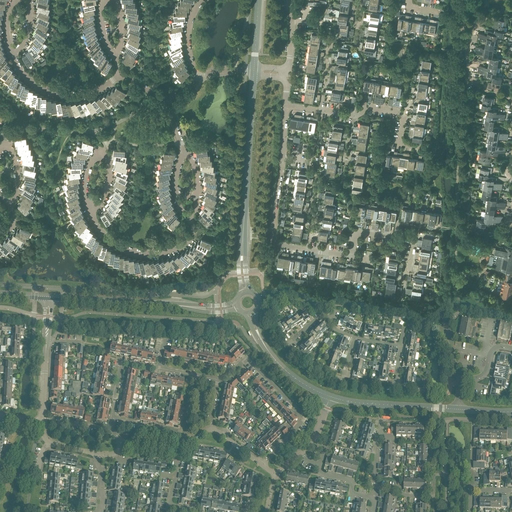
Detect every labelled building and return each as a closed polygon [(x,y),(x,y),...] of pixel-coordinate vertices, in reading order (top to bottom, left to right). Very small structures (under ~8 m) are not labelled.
[(380,11),(381,5),(378,4),(369,3),(366,2),(363,2),(363,4),(366,5),(367,6),(366,9),(380,11)] [(81,14),(82,16),(84,16),(93,13),(94,12),(93,8),(85,10),(83,11),(84,13),(81,14)] [(47,18),(49,14),(47,13),(39,10),(37,15),(39,15),(47,19),(47,18)] [(348,12),(340,10),(338,16),(353,19),(354,16),(351,16),(351,15),(348,15),(348,12)] [(364,17),(363,20),(366,21),(369,21),(378,23),(380,13),(372,12),(371,15),(367,14),(367,18),(364,17)] [(84,16),(82,16),(84,21),(92,18),(94,17),(93,13),(84,16)] [(399,16),(399,19),(397,30),(403,31),(406,15),(403,15),(400,14),(399,16)] [(39,15),(38,18),(37,20),(39,21),(46,25),(49,20),(47,19),(39,15)] [(410,32),(412,17),(409,17),(409,16),(406,15),(403,31),(410,32)] [(410,32),(416,33),(416,31),(418,17),(415,17),(415,18),(412,17),(410,32)] [(421,19),(421,18),(418,17),(416,31),(422,32),(424,19),(421,19)] [(80,23),(83,28),(85,27),(93,23),(94,22),(92,18),(84,21),(80,23)] [(428,19),(428,20),(424,19),(422,32),(428,33),(431,19),(428,19)] [(440,21),(437,20),(437,21),(433,21),(434,20),(431,19),(428,33),(436,34),(436,33),(438,34),(439,28),(440,21)] [(499,20),(499,23),(493,22),(492,28),(495,28),(495,30),(503,32),(504,27),(505,28),(506,23),(505,21),(499,20)] [(36,25),(38,26),(45,30),(48,26),(46,25),(39,21),(36,25)] [(83,28),(86,33),(93,28),(95,27),(93,23),(85,27),(83,28)] [(38,26),(35,29),(37,31),(44,36),(47,31),(45,30),(38,26)] [(138,35),(140,30),(138,29),(130,26),(128,31),(130,31),(138,35)] [(96,32),(93,28),(86,33),(84,34),(87,38),(94,33),(96,32)] [(335,28),(335,32),(338,32),(338,35),(347,36),(347,33),(353,34),(354,31),(351,31),(351,30),(348,30),(339,29),(335,28)] [(42,41),(45,37),(44,36),(37,31),(34,34),(35,36),(42,41)] [(137,40),(140,35),(138,35),(130,31),(128,36),(130,37),(137,40)] [(85,39),(89,44),(96,38),(97,37),(94,33),(87,38),(85,39)] [(321,35),(312,34),(311,40),(320,41),(323,42),(326,42),(326,40),(327,39),(324,39),(321,38),(321,35)] [(170,38),(171,43),(179,40),(181,39),(180,35),(172,37),(170,38)] [(40,46),(43,42),(42,41),(35,36),(32,39),(33,40),(40,46)] [(486,40),(486,43),(494,44),(497,45),(498,40),(495,40),(478,36),(477,39),(484,40),(486,40)] [(130,37),(127,41),(129,42),(136,46),(139,41),(137,40),(130,37)] [(87,45),(91,49),(97,43),(99,42),(96,38),(89,44),(87,45)] [(33,40),(30,43),(31,45),(37,51),(41,48),(40,46),(33,40)] [(170,43),(172,48),(180,45),(181,44),(179,40),(171,43),(170,43)] [(129,42),(126,46),(128,47),(135,51),(138,47),(136,46),(129,42)] [(101,46),(97,43),(91,49),(89,50),(93,54),(99,48),(101,46)] [(34,56),(38,53),(37,51),(31,45),(28,48),(29,49),(34,56)] [(170,49),(172,54),(180,50),(182,49),(180,45),(172,48),(170,49)] [(365,45),(364,52),(367,52),(367,55),(375,56),(377,47),(374,47),(365,45)] [(338,53),(332,52),(332,55),(346,57),(348,48),(348,47),(339,46),(339,47),(338,53)] [(125,50),(127,52),(134,57),(135,58),(137,56),(135,55),(137,52),(135,51),(128,47),(125,50)] [(92,55),(94,57),(93,59),(95,61),(96,59),(102,52),(103,51),(99,48),(93,54),(92,55)] [(29,49),(25,52),(26,54),(31,61),(35,58),(34,56),(29,49)] [(171,55),(174,59),(181,55),(183,54),(180,50),(172,54),(171,55)] [(495,58),(496,54),(493,53),(475,50),(475,53),(481,54),(481,53),(484,54),(483,56),(495,58)] [(105,55),(102,52),(96,59),(95,61),(99,64),(104,57),(105,55)] [(132,62),(135,58),(134,57),(127,52),(124,55),(125,56),(132,62)] [(22,56),(28,67),(29,67),(28,65),(30,64),(32,62),(31,61),(26,54),(24,55),(22,56)] [(172,64),(173,66),(175,65),(182,60),(184,59),(181,55),(174,59),(172,61),(173,63),(172,64)] [(348,64),(349,58),(346,57),(332,55),(331,58),(334,58),(334,56),(337,56),(336,62),(339,62),(348,64)] [(132,62),(125,56),(122,60),(131,69),(131,68),(129,67),(133,63),(132,62)] [(108,59),(104,57),(99,64),(98,65),(103,68),(107,61),(108,59)] [(173,66),(177,70),(184,65),(185,63),(182,60),(175,65),(173,66)] [(110,62),(107,61),(103,68),(102,70),(106,72),(105,74),(111,63),(110,62)] [(9,65),(6,62),(0,68),(0,71),(3,73),(8,67),(9,65)] [(187,68),(184,65),(177,70),(175,72),(179,76),(185,70),(187,68)] [(12,70),(8,67),(3,73),(1,75),(6,78),(11,71),(12,70)] [(348,76),(349,70),(347,70),(332,68),(332,71),(334,71),(337,72),(337,75),(346,76),(348,76)] [(181,82),(189,73),(185,70),(179,76),(178,77),(182,80),(180,82),(181,82)] [(15,74),(11,71),(6,78),(5,80),(9,83),(14,75),(15,74)] [(8,84),(13,87),(17,79),(18,78),(14,75),(9,83),(8,84)] [(21,81),(17,79),(13,87),(12,89),(17,91),(20,83),(21,81)] [(371,79),(371,82),(369,91),(375,92),(377,80),(371,79)] [(380,92),(379,94),(378,95),(378,97),(377,103),(380,104),(381,98),(382,93),(384,81),(377,80),(375,92),(380,92)] [(396,80),(396,83),(394,93),(394,95),(393,100),(392,106),(395,107),(397,97),(396,97),(396,95),(400,96),(402,84),(402,81),(396,80)] [(388,94),(390,82),(384,81),(382,93),(388,94)] [(494,89),(495,86),(500,87),(501,83),(492,81),(491,83),(489,83),(488,88),(494,89)] [(390,82),(388,94),(394,95),(394,93),(396,83),(390,82)] [(25,85),(20,83),(17,91),(16,93),(21,95),(24,87),(25,85)] [(29,88),(24,87),(21,95),(20,96),(26,98),(28,90),(29,88)] [(125,92),(116,87),(114,91),(121,96),(122,97),(125,92)] [(112,90),(109,94),(116,99),(118,100),(121,96),(114,91),(112,90)] [(331,95),(330,99),(339,100),(342,101),(343,95),(340,94),(332,93),(326,92),(325,94),(328,95),(331,95)] [(108,93),(105,96),(111,102),(113,103),(116,99),(109,94),(108,93)] [(103,95),(100,98),(106,104),(108,106),(111,102),(105,96),(103,95)] [(99,97),(96,100),(101,107),(102,108),(106,104),(100,98),(99,97)] [(484,97),(484,99),(483,99),(482,104),(491,106),(491,104),(494,104),(495,99),(486,97),(484,97)] [(94,99),(91,102),(96,109),(97,110),(101,107),(96,100),(94,99)] [(90,100),(86,103),(90,110),(91,112),(96,109),(91,102),(90,100)] [(430,105),(431,102),(420,100),(420,103),(419,102),(418,106),(413,105),(413,108),(426,110),(427,104),(430,105)] [(85,101),(81,104),(85,111),(86,113),(90,110),(86,103),(85,101)] [(70,102),(66,104),(68,112),(68,114),(74,112),(71,104),(70,102)] [(75,102),(71,104),(74,112),(74,114),(79,112),(76,104),(75,102)] [(80,102),(76,104),(79,112),(80,114),(85,111),(81,104),(80,102)] [(417,114),(416,115),(425,117),(426,110),(413,108),(412,111),(417,112),(417,114)] [(291,118),(290,127),(296,128),(298,114),(295,114),(294,119),(291,118)] [(301,116),(301,115),(298,114),(296,128),(302,129),(304,120),(304,117),(301,116)] [(412,117),(411,120),(424,123),(425,117),(416,115),(413,114),(413,117),(412,117)] [(304,120),(302,129),(308,130),(310,116),(308,116),(307,121),(304,120)] [(317,122),(318,118),(313,118),(313,117),(310,116),(308,130),(314,131),(316,122),(317,122)] [(424,123),(411,120),(411,123),(415,124),(415,127),(414,127),(423,129),(424,123)] [(342,130),(343,127),(343,124),(334,123),(334,125),(333,131),(348,134),(348,131),(342,130)] [(411,127),(410,129),(409,133),(422,135),(425,135),(426,129),(423,129),(414,127),(415,127),(411,127)] [(499,131),(487,128),(487,133),(507,137),(508,134),(501,133),(499,133),(499,131)] [(358,135),(367,137),(368,131),(356,129),(353,129),(353,131),(359,132),(358,135)] [(419,141),(421,141),(422,135),(409,133),(409,136),(410,136),(409,139),(414,140),(413,141),(418,142),(419,141)] [(357,145),(356,148),(365,149),(366,143),(351,141),(351,144),(357,145)] [(384,153),(382,165),(392,167),(394,152),(395,146),(392,146),(391,153),(388,152),(388,153),(384,153)] [(324,149),(323,155),(326,155),(341,158),(342,155),(339,154),(336,153),(336,151),(327,149),(324,149)] [(397,152),(394,152),(392,167),(398,168),(400,153),(397,153),(397,152)] [(404,169),(404,167),(407,153),(404,153),(404,154),(400,153),(398,168),(404,169)] [(417,169),(419,156),(416,155),(415,159),(412,159),(410,168),(417,169)] [(478,160),(480,160),(479,163),(489,165),(490,159),(487,159),(488,157),(479,155),(478,160)] [(419,156),(417,169),(423,170),(423,171),(426,171),(428,158),(425,158),(424,161),(421,160),(422,156),(419,156)] [(339,167),(336,167),(337,163),(334,163),(328,162),(327,168),(336,169),(339,170),(342,170),(342,168),(339,167)] [(485,170),(480,169),(479,173),(488,175),(488,173),(491,173),(492,168),(486,167),(485,170)] [(125,178),(127,173),(125,172),(117,169),(115,173),(117,174),(125,178)] [(313,178),(307,177),(308,174),(305,173),(305,171),(301,170),(301,172),(299,172),(298,178),(313,181),(313,178)] [(25,173),(24,177),(25,178),(33,181),(35,176),(33,175),(25,173)] [(124,183),(127,178),(125,178),(117,174),(115,178),(117,179),(124,183)] [(158,180),(160,185),(168,182),(169,182),(168,177),(160,180),(158,180)] [(33,187),(35,182),(33,181),(25,178),(23,182),(25,183),(33,187)] [(117,179),(114,183),(116,184),(123,189),(126,184),(124,183),(117,179)] [(216,182),(214,181),(206,179),(204,184),(206,185),(214,187),(216,188),(218,182),(216,182)] [(65,185),(67,190),(69,189),(77,186),(79,186),(77,181),(69,183),(67,184),(65,185)] [(160,185),(158,186),(160,191),(168,188),(170,187),(168,182),(160,185)] [(25,183),(23,187),(25,188),(34,193),(37,189),(35,188),(33,187),(25,183)] [(116,184),(113,188),(115,189),(122,194),(125,190),(123,189),(116,184)] [(296,184),(295,190),(296,191),(311,193),(311,190),(305,189),(306,186),(296,184)] [(206,185),(205,189),(206,190),(214,193),(216,188),(214,187),(206,185)] [(67,190),(69,195),(77,191),(79,191),(77,186),(69,189),(67,190)] [(25,188),(22,192),(24,193),(31,198),(33,199),(34,200),(36,198),(35,197),(36,195),(34,193),(25,188)] [(170,192),(168,188),(160,191),(158,192),(161,197),(168,193),(170,192)] [(120,200),(123,195),(122,194),(115,189),(112,193),(113,194),(120,200)] [(214,198),(216,193),(214,193),(206,190),(204,194),(206,195),(214,198)] [(67,195),(69,200),(77,196),(79,196),(77,191),(69,195),(67,195)] [(24,193),(21,197),(22,198),(29,203),(31,204),(31,205),(33,203),(35,201),(34,200),(33,199),(31,198),(24,193)] [(171,197),(168,193),(161,197),(159,198),(162,202),(169,198),(171,197)] [(113,194),(110,198),(111,199),(118,205),(121,201),(120,200),(113,194)] [(213,204),(216,199),(214,198),(206,195),(204,199),(206,200),(213,204)] [(324,202),(326,202),(333,203),(334,197),(319,195),(319,198),(324,199),(324,202)] [(68,201),(70,206),(78,201),(79,200),(77,196),(69,200),(68,201)] [(27,209),(31,204),(29,203),(22,198),(19,202),(21,203),(27,209)] [(172,201),(169,198),(162,202),(160,203),(163,208),(170,203),(172,201)] [(111,199),(108,202),(109,204),(115,210),(119,206),(118,205),(111,199)] [(206,200),(203,204),(205,205),(212,209),(215,205),(213,204),(206,200)] [(80,205),(78,201),(70,206),(69,207),(72,211),(79,206),(80,205)] [(337,210),(338,204),(333,203),(326,202),(326,205),(320,204),(319,207),(334,210),(337,210)] [(17,206),(26,215),(27,215),(25,213),(27,212),(29,210),(27,209),(21,203),(19,205),(17,206)] [(161,213),(163,215),(164,214),(165,213),(172,208),(173,206),(170,203),(163,208),(162,209),(163,211),(161,213)] [(298,210),(297,213),(302,214),(303,207),(309,208),(309,206),(306,205),(303,205),(294,203),(293,203),(292,209),(298,210)] [(358,215),(361,216),(360,227),(363,227),(363,221),(364,216),(366,205),(359,203),(358,206),(359,207),(358,215)] [(112,215),(116,211),(115,210),(109,204),(106,206),(107,208),(112,215)] [(210,215),(214,211),(212,209),(205,205),(202,209),(203,210),(210,215)] [(367,218),(367,217),(370,217),(372,206),(366,205),(364,216),(363,221),(363,227),(366,228),(366,222),(365,222),(366,219),(367,218)] [(82,210),(79,206),(72,211),(70,212),(73,217),(80,211),(82,210)] [(403,224),(406,225),(409,210),(409,207),(403,206),(402,209),(401,217),(404,218),(403,224)] [(319,210),(325,211),(324,214),(333,216),(334,210),(319,207),(319,210)] [(109,219),(113,216),(112,215),(107,208),(103,211),(104,212),(109,219)] [(162,216),(166,220),(167,218),(173,212),(175,211),(172,208),(165,213),(164,214),(163,215),(162,216)] [(423,221),(426,221),(427,213),(427,210),(421,209),(421,212),(418,227),(421,227),(422,224),(423,221)] [(203,210),(200,213),(202,215),(208,220),(212,216),(210,215),(203,210)] [(410,222),(413,223),(415,211),(409,210),(406,225),(409,225),(410,222)] [(83,215),(80,211),(73,217),(72,218),(75,222),(82,216),(83,215)] [(415,226),(418,227),(421,212),(415,211),(413,223),(416,223),(415,226)] [(482,211),(482,216),(484,216),(502,220),(503,217),(495,216),(494,216),(494,214),(485,212),(482,211)] [(100,215),(106,226),(107,225),(106,224),(108,222),(110,221),(109,219),(104,212),(102,214),(100,215)] [(167,218),(166,220),(170,223),(176,217),(177,215),(173,212),(167,218)] [(310,221),(304,220),(305,217),(304,216),(304,214),(302,214),(297,213),(297,215),(294,215),(293,221),(295,222),(310,224),(310,221)] [(336,216),(333,216),(324,214),(324,218),(318,217),(317,220),(332,222),(335,223),(336,216)] [(433,214),(431,229),(433,229),(434,226),(435,223),(438,223),(440,223),(441,215),(433,214)] [(202,215),(198,218),(207,227),(209,225),(208,223),(210,222),(208,220),(202,215)] [(85,219),(82,216),(75,222),(74,223),(78,227),(84,221),(85,219)] [(173,228),(171,230),(172,230),(179,220),(176,217),(170,223),(169,225),(173,228)] [(317,222),(323,223),(322,227),(329,228),(331,228),(332,222),(317,220),(317,222)] [(78,227),(76,229),(80,232),(86,225),(87,224),(84,221),(78,227)] [(476,224),(475,232),(486,234),(487,229),(485,228),(485,226),(476,224)] [(89,230),(90,228),(86,225),(80,232),(79,234),(84,237),(89,230)] [(32,231),(21,227),(19,231),(26,235),(28,236),(30,231),(32,232),(32,231)] [(308,233),(302,232),(303,229),(294,228),(293,234),(308,236),(308,233)] [(17,230),(15,235),(22,239),(24,240),(26,235),(19,231),(17,230)] [(93,232),(89,230),(84,237),(82,238),(87,241),(91,234),(93,232)] [(13,234),(11,238),(18,242),(20,244),(22,239),(15,235),(13,234)] [(96,236),(91,234),(87,241),(86,243),(91,245),(95,238),(96,236)] [(9,237),(7,241),(13,246),(15,247),(18,242),(11,238),(9,237)] [(99,240),(95,238),(91,245),(90,247),(95,249),(98,242),(99,240)] [(5,239),(2,243),(9,249),(10,250),(13,246),(7,241),(5,239)] [(205,240),(201,239),(201,240),(200,243),(207,247),(209,248),(210,245),(211,243),(213,244),(213,243),(205,240)] [(1,242),(0,242),(0,247),(4,251),(5,253),(9,249),(2,243),(1,242)] [(103,243),(98,242),(95,249),(94,251),(99,253),(102,245),(103,243)] [(198,242),(196,246),(203,251),(205,252),(207,247),(200,243),(198,242)] [(417,246),(422,246),(421,249),(430,251),(431,245),(418,243),(417,246)] [(106,246),(102,245),(99,253),(98,255),(104,257),(106,248),(106,246)] [(194,245),(192,249),(199,254),(200,255),(203,251),(196,246),(194,245)] [(491,255),(498,257),(495,270),(496,270),(507,272),(506,275),(509,276),(510,276),(511,273),(511,272),(511,249),(498,247),(490,245),(489,252),(491,255)] [(190,248),(187,252),(194,257),(196,259),(199,254),(192,249),(190,248)] [(186,251),(183,255),(189,260),(191,262),(194,257),(187,252),(186,251)] [(181,253),(178,257),(184,263),(186,265),(189,260),(183,255),(181,253)] [(279,257),(277,266),(284,267),(286,254),(283,253),(282,257),(279,257)] [(296,268),(298,256),(295,255),(294,259),(291,259),(290,268),(289,270),(295,271),(296,269),(296,268)] [(419,262),(428,263),(429,257),(416,255),(415,258),(420,258),(419,262)] [(177,256),(174,259),(179,265),(180,267),(184,263),(178,257),(177,256)] [(301,257),(301,256),(298,256),(296,268),(296,269),(302,270),(302,268),(304,258),(301,257)] [(398,258),(395,257),(389,256),(389,257),(388,263),(400,265),(401,262),(397,261),(398,258)] [(174,259),(172,257),(169,260),(174,267),(175,268),(175,269),(176,268),(179,265),(174,259)] [(304,258),(302,268),(302,270),(301,273),(305,273),(308,273),(308,271),(308,268),(310,257),(307,257),(307,258),(304,258)] [(172,268),(174,267),(169,260),(168,259),(164,262),(168,268),(168,269),(169,270),(172,268)] [(164,262),(163,260),(159,262),(162,268),(163,270),(164,272),(168,269),(168,268),(164,262)] [(143,261),(138,262),(140,268),(140,270),(141,272),(141,275),(146,273),(146,271),(145,268),(143,263),(143,261)] [(148,261),(143,263),(145,268),(146,271),(146,273),(147,275),(152,273),(152,271),(151,268),(149,263),(148,261)] [(153,275),(158,272),(157,271),(154,263),(153,261),(149,263),(151,268),(152,271),(152,273),(153,275)] [(159,262),(158,261),(154,263),(157,271),(158,272),(163,270),(162,268),(159,262)] [(321,265),(321,268),(320,274),(326,275),(327,268),(328,262),(325,262),(325,266),(321,265)] [(338,278),(340,268),(340,264),(338,264),(337,268),(334,268),(332,277),(338,278)] [(338,279),(344,281),(344,279),(346,270),(343,269),(343,268),(343,265),(340,264),(340,268),(338,278),(338,279)] [(347,264),(346,270),(344,279),(350,280),(351,277),(352,268),(353,264),(350,264),(347,264)] [(350,280),(356,281),(357,278),(358,268),(359,266),(356,266),(356,265),(353,264),(352,268),(351,277),(350,280)] [(362,282),(363,279),(365,268),(365,266),(362,266),(359,266),(358,268),(357,278),(356,281),(362,282)] [(368,268),(368,267),(365,266),(365,268),(363,279),(369,280),(371,272),(374,272),(374,268),(373,268),(368,268)] [(414,267),(413,270),(414,270),(414,273),(415,273),(417,274),(424,275),(429,276),(430,269),(427,269),(422,268),(414,267)] [(506,275),(505,275),(503,282),(500,281),(497,292),(500,293),(499,297),(511,300),(511,298),(511,280),(511,283),(508,282),(509,276),(506,275)] [(402,287),(396,286),(396,283),(394,283),(387,282),(386,288),(401,290),(402,287)] [(395,296),(394,295),(395,292),(401,293),(401,290),(386,288),(385,297),(395,299),(395,296)] [(405,294),(411,295),(411,298),(420,299),(421,293),(406,291),(405,294)] [(309,319),(304,312),(299,315),(301,318),(299,319),(299,320),(301,323),(303,325),(306,323),(305,323),(305,322),(309,319)] [(287,318),(289,320),(294,327),(298,324),(299,325),(301,323),(299,320),(299,319),(297,317),(296,315),(295,314),(292,316),(292,315),(287,318)] [(344,321),(341,328),(345,329),(345,328),(350,330),(353,321),(354,319),(349,317),(349,318),(345,317),(344,321)] [(462,319),(461,327),(459,336),(462,336),(468,337),(473,338),(476,322),(471,321),(471,320),(468,319),(467,320),(462,319)] [(289,320),(284,323),(283,322),(281,324),(280,322),(277,324),(283,332),(285,331),(287,333),(290,331),(289,330),(292,328),(294,327),(289,320)] [(319,323),(319,324),(316,327),(322,333),(326,330),(327,330),(329,328),(321,320),(319,323)] [(504,320),(504,322),(501,321),(499,328),(511,330),(511,326),(511,323),(509,323),(510,321),(504,320)] [(358,334),(362,323),(358,322),(358,323),(353,321),(350,330),(355,332),(354,333),(358,334)] [(365,324),(363,335),(367,336),(367,335),(372,335),(373,326),(368,326),(369,324),(365,324)] [(397,341),(400,326),(394,325),(393,330),(390,329),(389,338),(394,339),(394,340),(397,341)] [(373,326),(372,335),(377,336),(377,337),(380,338),(382,327),(379,326),(379,327),(373,326)] [(382,327),(380,338),(384,339),(384,337),(389,338),(390,329),(391,327),(386,326),(386,327),(382,327)] [(320,338),(319,337),(322,333),(316,327),(312,331),(312,330),(311,330),(309,333),(311,334),(314,337),(316,339),(316,340),(317,340),(320,338)] [(4,332),(12,332),(13,333),(13,336),(20,336),(21,329),(4,328),(4,332)] [(497,338),(509,341),(511,330),(499,328),(497,338)] [(419,335),(408,333),(407,337),(408,337),(408,342),(416,344),(417,338),(418,339),(419,335)] [(311,334),(308,337),(309,337),(306,341),(312,347),(315,344),(316,345),(317,344),(319,342),(317,340),(316,340),(316,339),(314,337),(311,334)] [(348,342),(349,343),(351,339),(344,337),(341,335),(341,336),(338,344),(346,347),(348,342)] [(302,345),(301,344),(299,347),(302,350),(307,355),(308,355),(310,353),(309,352),(313,348),(312,347),(306,341),(302,345)] [(108,345),(107,348),(110,349),(109,352),(113,353),(113,354),(115,355),(117,342),(116,342),(116,343),(111,342),(111,345),(108,345)] [(358,342),(357,345),(358,346),(357,350),(365,352),(367,353),(369,344),(358,342)] [(408,342),(407,347),(406,347),(405,350),(416,352),(418,353),(418,352),(416,351),(416,350),(417,349),(416,349),(416,344),(408,342)] [(11,346),(12,348),(12,350),(19,351),(20,343),(5,343),(5,346),(11,346)] [(345,355),(346,352),(345,352),(346,347),(338,344),(336,349),(335,349),(334,351),(335,352),(338,353),(342,355),(344,356),(345,355)] [(237,345),(234,349),(233,348),(232,348),(233,349),(241,357),(242,356),(241,355),(244,353),(237,345)] [(138,347),(138,349),(136,361),(137,361),(138,360),(141,361),(143,351),(144,348),(138,347)] [(231,347),(230,348),(231,350),(232,349),(232,350),(229,353),(232,356),(230,357),(232,364),(239,358),(240,359),(241,357),(233,349),(232,348),(231,347)] [(385,356),(393,357),(394,352),(395,352),(396,349),(385,347),(384,350),(386,350),(385,356)] [(176,349),(171,348),(170,352),(168,352),(166,358),(173,359),(173,360),(175,361),(177,348),(176,348),(176,349)] [(148,363),(148,362),(155,364),(156,357),(153,357),(155,350),(149,349),(149,351),(146,363),(148,363)] [(332,350),(330,355),(331,355),(330,359),(338,362),(340,357),(341,358),(342,355),(338,353),(335,352),(334,351),(332,350)] [(354,359),(356,359),(360,360),(363,360),(365,361),(366,357),(365,356),(365,352),(357,350),(356,356),(355,355),(354,355),(354,359)] [(405,350),(404,354),(406,354),(405,359),(414,360),(415,361),(416,353),(418,354),(418,353),(416,352),(405,350)] [(501,353),(500,356),(498,355),(497,363),(498,363),(497,366),(508,369),(509,369),(511,356),(501,353)] [(224,363),(227,363),(228,357),(220,355),(218,367),(219,367),(220,366),(223,367),(224,363)] [(104,356),(104,358),(97,357),(96,363),(97,363),(99,363),(110,365),(110,364),(109,363),(110,357),(104,356)] [(393,366),(394,362),(393,362),(393,357),(385,356),(384,361),(382,361),(382,364),(384,364),(386,364),(386,365),(391,366),(393,366)] [(328,364),(331,366),(330,368),(336,371),(337,367),(336,367),(338,362),(330,359),(328,364)] [(365,364),(362,364),(363,360),(360,360),(356,359),(355,363),(356,363),(355,368),(364,370),(365,364)] [(403,364),(402,367),(402,368),(405,368),(413,369),(414,366),(413,366),(414,360),(405,359),(404,364),(403,364)] [(384,364),(384,367),(378,366),(377,372),(379,372),(388,374),(389,369),(390,369),(391,366),(386,365),(386,364),(384,364)] [(509,371),(508,371),(508,369),(497,366),(496,366),(494,378),(495,378),(494,382),(495,382),(506,384),(509,371)] [(127,375),(126,375),(126,376),(137,379),(139,370),(131,369),(129,368),(127,375)] [(364,376),(363,375),(364,370),(355,368),(354,373),(353,373),(352,376),(354,377),(363,379),(364,376)] [(414,373),(415,373),(416,370),(416,369),(413,369),(405,368),(404,371),(405,371),(404,376),(413,378),(414,373)] [(253,375),(248,370),(246,372),(243,369),(241,372),(240,371),(239,372),(246,381),(253,375)] [(0,373),(4,374),(5,375),(5,378),(12,378),(13,371),(0,370),(0,373)] [(235,377),(242,385),(246,381),(247,382),(246,381),(239,372),(237,374),(238,374),(235,377)] [(377,381),(388,383),(389,379),(387,379),(388,374),(379,372),(379,378),(377,377),(377,381)] [(125,378),(127,378),(126,382),(136,384),(139,384),(140,379),(138,379),(137,379),(126,376),(125,378)] [(404,376),(404,381),(402,381),(402,385),(413,387),(414,387),(416,378),(413,378),(404,376)] [(184,391),(185,391),(185,390),(187,384),(184,383),(185,379),(181,378),(181,377),(179,377),(177,388),(184,389),(184,391)] [(497,394),(496,394),(497,390),(501,391),(502,388),(507,389),(507,384),(506,384),(495,382),(495,383),(493,383),(490,397),(496,398),(497,394)] [(222,389),(222,392),(233,394),(235,387),(229,383),(229,385),(228,387),(224,387),(224,390),(222,389)] [(0,388),(3,388),(4,389),(4,392),(12,392),(12,385),(0,384),(0,388)] [(263,384),(254,393),(255,393),(255,392),(259,396),(266,389),(264,386),(265,385),(263,384)] [(138,390),(135,389),(124,387),(123,389),(125,389),(124,392),(134,394),(137,395),(138,390)] [(266,389),(259,396),(262,399),(261,400),(262,401),(271,392),(270,391),(269,391),(266,389)] [(272,393),(271,392),(262,401),(263,400),(266,404),(274,397),(271,394),(272,393)] [(269,407),(269,408),(278,400),(277,398),(276,399),(274,397),(266,404),(269,407)] [(0,399),(0,402),(2,403),(3,403),(2,404),(2,406),(3,407),(5,407),(6,407),(11,407),(13,407),(14,407),(14,406),(14,405),(14,404),(14,403),(14,402),(14,401),(14,400),(11,400),(0,399)] [(278,400),(269,408),(270,409),(271,408),(274,411),(281,404),(279,402),(280,401),(278,400)] [(284,407),(281,404),(274,411),(277,415),(276,416),(277,416),(286,407),(285,406),(284,407)] [(278,416),(281,419),(283,418),(289,412),(288,412),(286,410),(287,409),(286,407),(277,416),(277,417),(278,416)] [(117,409),(118,410),(117,414),(121,414),(121,417),(127,418),(129,410),(117,408),(117,409)] [(143,422),(143,423),(145,423),(147,412),(147,411),(147,409),(143,408),(142,409),(141,411),(138,410),(138,412),(137,415),(137,416),(140,417),(139,421),(143,422)] [(147,412),(145,423),(146,423),(147,422),(150,423),(152,413),(153,410),(147,409),(147,411),(147,412)] [(154,424),(153,425),(156,425),(158,411),(153,410),(152,413),(150,423),(154,424)] [(285,422),(286,422),(287,421),(295,414),(294,412),(293,413),(292,412),(290,410),(288,412),(289,412),(283,418),(286,421),(285,422)] [(222,420),(221,422),(226,423),(227,424),(229,415),(218,413),(217,415),(219,416),(218,419),(222,420)] [(287,421),(292,427),(293,428),(297,423),(295,421),(298,418),(295,416),(296,415),(295,414),(287,421)] [(107,420),(108,420),(109,417),(97,415),(96,424),(101,425),(102,422),(106,423),(107,420)] [(172,424),(176,425),(177,421),(178,421),(178,420),(167,417),(166,426),(172,427),(172,424)] [(373,430),(374,427),(369,426),(371,421),(366,419),(365,425),(363,430),(375,433),(376,432),(376,430),(373,430)] [(343,428),(344,424),(337,422),(338,420),(335,420),(334,422),(336,422),(335,424),(334,424),(333,427),(344,430),(344,429),(343,428)] [(233,426),(235,428),(233,431),(235,433),(235,434),(237,436),(244,427),(239,423),(237,421),(233,426)] [(391,431),(397,432),(396,436),(402,436),(402,424),(400,424),(399,424),(399,427),(391,427),(391,431)] [(422,428),(422,425),(421,425),(419,425),(418,437),(424,437),(429,437),(429,433),(424,432),(424,428),(422,428)] [(242,438),(248,430),(244,427),(237,436),(239,437),(239,436),(242,438)] [(332,432),(341,435),(342,431),(343,431),(344,430),(333,427),(332,430),(333,430),(332,432)] [(281,435),(274,428),(270,432),(278,440),(279,439),(279,438),(281,435)] [(242,438),(244,440),(243,441),(245,442),(246,442),(248,444),(256,433),(254,431),(252,433),(248,430),(242,438)] [(266,436),(273,443),(275,441),(276,442),(278,440),(270,432),(266,436)] [(341,435),(332,432),(331,435),(331,434),(330,437),(341,440),(341,439),(340,439),(341,435)] [(264,433),(262,435),(264,437),(262,439),(270,448),(272,446),(271,445),(273,443),(266,436),(264,433)] [(329,440),(330,441),(330,443),(338,446),(340,442),(341,440),(330,437),(329,440)] [(256,445),(260,450),(262,448),(265,451),(267,449),(268,449),(270,448),(262,439),(260,438),(258,440),(257,441),(257,442),(257,443),(258,443),(256,445)] [(372,446),(369,445),(369,443),(361,441),(359,446),(371,449),(371,448),(372,446)] [(188,452),(187,457),(198,459),(200,447),(197,446),(197,449),(194,449),(193,453),(188,452)] [(365,459),(367,451),(370,452),(371,450),(371,449),(359,446),(358,451),(362,452),(360,457),(365,459)] [(216,450),(214,462),(219,463),(220,458),(226,459),(226,455),(219,453),(219,450),(218,450),(216,450)] [(53,456),(51,455),(50,460),(45,459),(44,463),(49,464),(55,465),(57,453),(56,453),(55,453),(54,453),(53,456)] [(78,460),(75,460),(76,457),(75,457),(74,457),(73,456),(71,468),(76,469),(82,470),(82,467),(82,466),(77,465),(78,460)] [(330,467),(330,465),(333,466),(335,467),(338,458),(332,456),(332,457),(327,456),(325,462),(325,465),(330,467)] [(227,461),(222,468),(226,471),(232,464),(230,463),(227,461)] [(160,476),(161,468),(166,469),(166,467),(167,464),(158,463),(158,466),(155,466),(154,475),(158,475),(158,476),(160,476)] [(234,465),(232,464),(226,471),(231,474),(236,467),(234,465)] [(186,465),(185,467),(187,467),(186,472),(196,474),(197,471),(200,472),(200,469),(188,467),(189,465),(186,465)] [(122,474),(122,470),(115,469),(115,467),(112,467),(111,469),(113,469),(113,471),(111,471),(111,474),(122,476),(122,474)] [(241,469),(240,470),(239,469),(236,467),(231,474),(235,478),(238,473),(239,472),(241,473),(243,475),(244,473),(245,472),(243,470),(241,469)] [(318,482),(315,482),(315,486),(309,485),(308,490),(314,491),(319,492),(321,480),(319,479),(318,479),(318,482)] [(348,488),(340,486),(340,483),(337,483),(335,495),(341,496),(341,491),(347,492),(348,488)] [(289,493),(282,491),(282,487),(279,487),(279,491),(280,491),(280,493),(279,497),(288,498),(289,493)] [(253,498),(252,497),(252,495),(253,492),(242,490),(242,493),(243,494),(243,496),(250,497),(250,499),(253,500),(253,498)] [(190,497),(191,497),(191,495),(182,494),(181,499),(180,499),(178,504),(183,505),(184,500),(190,501),(190,497)] [(385,496),(387,496),(386,499),(386,501),(396,503),(397,500),(395,500),(396,498),(388,496),(388,494),(386,494),(385,496)] [(50,502),(58,503),(58,499),(59,499),(59,497),(48,496),(47,499),(49,499),(49,502),(47,502),(47,506),(50,506),(50,502)] [(364,509),(365,501),(361,500),(357,499),(356,505),(355,505),(354,510),(364,511),(366,511),(367,510),(367,509),(364,509)]
